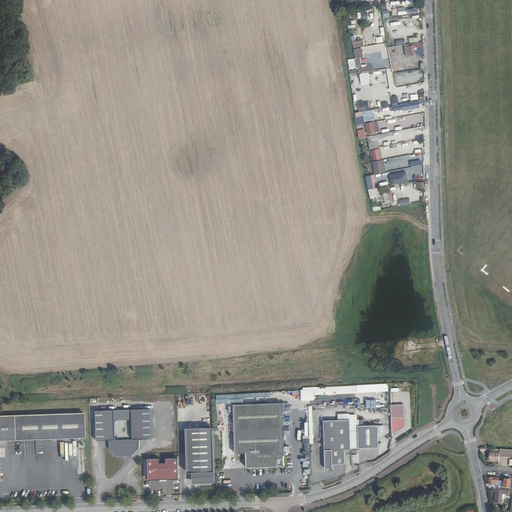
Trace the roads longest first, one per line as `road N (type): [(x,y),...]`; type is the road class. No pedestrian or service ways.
road 1 (tertiary): [(431,84),(438,284),(461,400)]
road 2 (tertiary): [(280,502),(0,511)]
road 3 (tertiary): [(452,420),(358,481),(280,502)]
